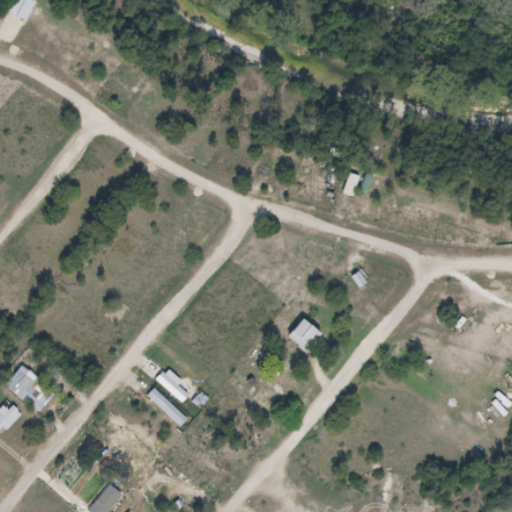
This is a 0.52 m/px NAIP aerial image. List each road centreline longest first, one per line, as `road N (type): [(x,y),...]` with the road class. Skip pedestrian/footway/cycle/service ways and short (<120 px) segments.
road 1 (residential): [(427,282),(408,252),(214,183),(58,82),(0,56)]
road 2 (residential): [(4,511),(260,203)]
road 3 (residential): [(234,511),(415,306),(427,282)]
road 4 (residential): [(0,243),(106,115)]
